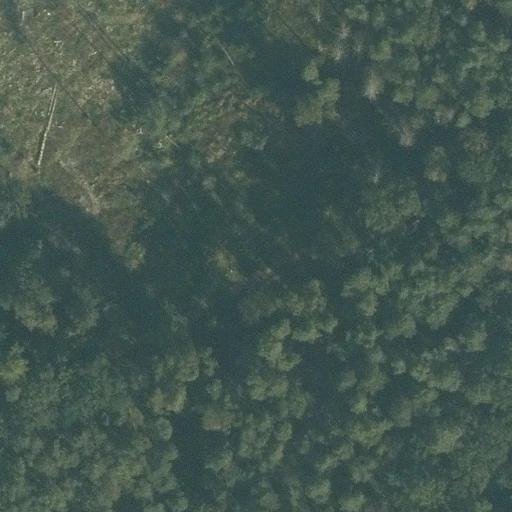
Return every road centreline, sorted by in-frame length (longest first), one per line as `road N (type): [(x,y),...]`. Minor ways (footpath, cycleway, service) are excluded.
road 1 (track): [(0,425),(511,138)]
road 2 (track): [(424,511),(511,373)]
